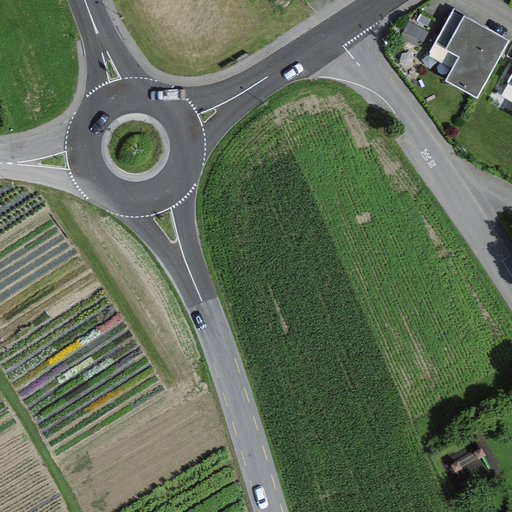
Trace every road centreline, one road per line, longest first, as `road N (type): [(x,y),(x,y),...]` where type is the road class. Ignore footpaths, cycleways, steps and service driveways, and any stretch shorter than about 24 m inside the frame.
road 1 (secondary): [(188,275),(270,511)]
road 2 (residential): [(332,34),(387,88),(440,171)]
road 3 (residential): [(440,171),(511,283)]
